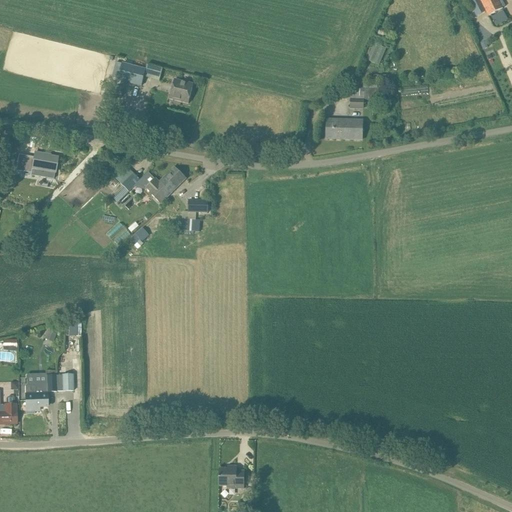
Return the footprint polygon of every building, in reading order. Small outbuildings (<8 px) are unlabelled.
[(502,7),(498,0),(479,0),(488,15),(502,7)] [(378,65),(385,48),(373,43),(365,60),(378,65)] [(146,70),(122,64),(118,80),(141,86),(146,70)] [(193,84),(174,79),(169,99),(188,104),(193,84)] [(364,99),(350,99),(350,109),(364,109),(364,99)] [(363,122),(327,120),(326,139),(362,140),(363,122)] [(0,136),(0,176),(4,178),(13,139),(8,138),(5,137),(0,136)] [(24,167),(24,172),(31,173),(30,176),(54,180),(55,173),(58,159),(50,157),(50,156),(34,153),(32,168),(27,167),(24,167)] [(18,157),(16,171),(24,172),(24,167),(26,159),(25,159),(18,157)] [(168,195),(169,196),(170,194),(164,189),(167,187),(161,181),(159,184),(148,173),(140,180),(126,167),(115,179),(122,185),(112,197),(118,203),(129,191),(129,192),(134,187),(135,188),(144,191),(146,189),(160,204),(168,195)] [(164,189),(170,194),(185,179),(174,168),(161,181),(167,187),(164,189)] [(114,178),(111,181),(116,186),(119,183),(114,178)] [(2,183),(1,191),(8,193),(9,185),(2,183)] [(188,212),(208,213),(208,201),(188,201),(188,212)] [(176,223),(176,227),(181,227),(185,227),(185,231),(199,232),(200,220),(194,220),(182,220),(182,223),(176,223)] [(107,234),(111,239),(124,228),(120,223),(107,234)] [(149,234),(142,228),(129,240),(135,246),(141,241),(142,242),(149,234)] [(113,240),(118,246),(130,235),(125,229),(113,240)] [(46,336),(54,339),(56,333),(48,330),(46,336)] [(73,391),(73,375),(62,375),(62,376),(48,376),(45,376),(46,383),(34,383),(34,386),(25,386),(26,412),(35,412),(35,407),(47,407),(47,392),(73,391)] [(0,405),(0,424),(16,424),(16,405),(14,405),(14,399),(12,397),(8,397),(6,399),(6,405),(0,405)] [(236,467),(228,467),(228,469),(219,469),(219,486),(235,487),(235,489),(244,489),(244,472),(236,471),(236,467)]
